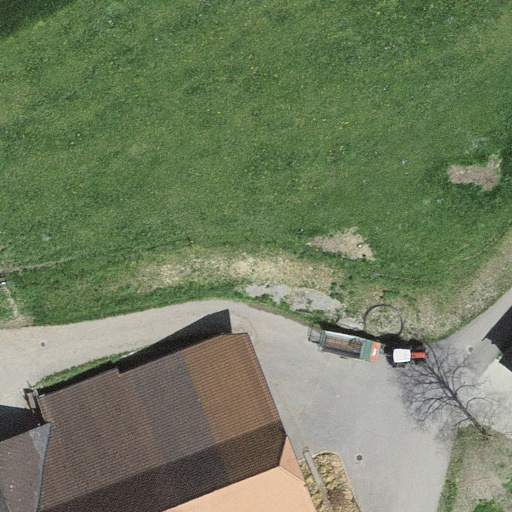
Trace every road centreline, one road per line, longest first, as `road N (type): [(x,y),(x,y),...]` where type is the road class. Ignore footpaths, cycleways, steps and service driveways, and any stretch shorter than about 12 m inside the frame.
road 1 (track): [(0,349),(180,318),(243,319),(438,420)]
road 2 (track): [(511,315),(459,371),(416,511)]
